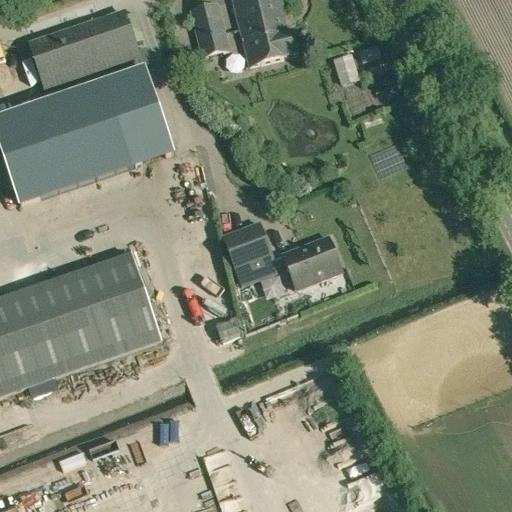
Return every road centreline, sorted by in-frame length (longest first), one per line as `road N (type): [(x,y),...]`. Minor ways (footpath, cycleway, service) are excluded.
road 1 (unknown): [(0,212),(14,227),(32,230),(94,213),(134,221),(224,418)]
road 2 (tertiary): [(511,220),(399,0)]
